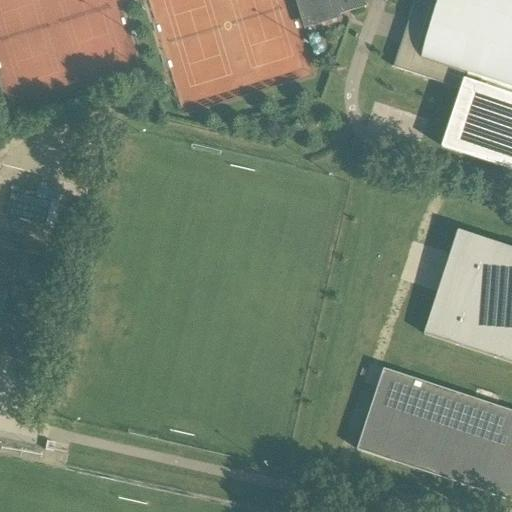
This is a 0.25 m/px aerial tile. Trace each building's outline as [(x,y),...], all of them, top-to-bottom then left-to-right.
[(315,0),(321,19),(317,21),(318,23),(368,7),(366,0),(315,0)] [(511,0),(417,0),(395,69),(452,87),(462,91),(468,74),(511,88),(511,0)] [(49,203),(10,193),(5,217),(44,227),(49,203)] [(511,247),(462,232),(428,336),(511,363),(511,247)] [(0,315),(30,322),(45,257),(0,247),(0,315)] [(0,315),(0,341),(1,342),(0,345),(0,357),(21,362),(30,322),(0,315)] [(511,411),(385,370),(358,451),(511,501),(511,411)] [(46,442),(45,450),(45,452),(53,453),(54,444),(46,442)]
